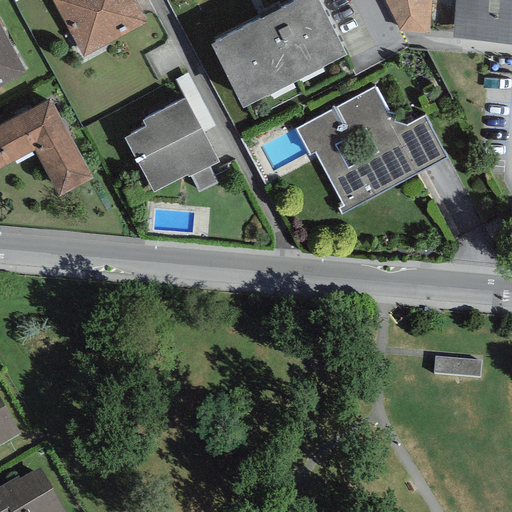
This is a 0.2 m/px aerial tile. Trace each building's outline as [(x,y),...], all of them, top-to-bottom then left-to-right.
[(135,0),(52,0),(83,56),(147,21),(135,0)] [(322,0),(288,0),(211,39),(243,101),(347,49),(322,0)] [(385,0),(400,28),(429,31),(431,0),(385,0)] [(511,0),(456,0),(453,36),(511,40),(511,0)] [(0,24),(0,84),(25,70),(0,24)] [(375,86),(297,127),(309,154),(315,151),(343,204),(338,207),(341,213),(417,172),(390,122),(394,121),(396,112),(387,112),(375,86)] [(185,95),(142,117),(146,125),(124,136),(153,190),(187,173),(188,175),(219,159),(185,95)] [(50,96),(0,122),(0,165),(33,148),(58,194),(92,175),(50,96)] [(406,123),(394,121),(390,122),(417,172),(446,156),(424,114),(406,123)] [(480,363),(435,358),(433,373),(479,378),(480,363)] [(0,447),(20,436),(0,403),(0,447)] [(18,478),(0,489),(0,511),(63,511),(39,471),(20,482),(18,478)]
